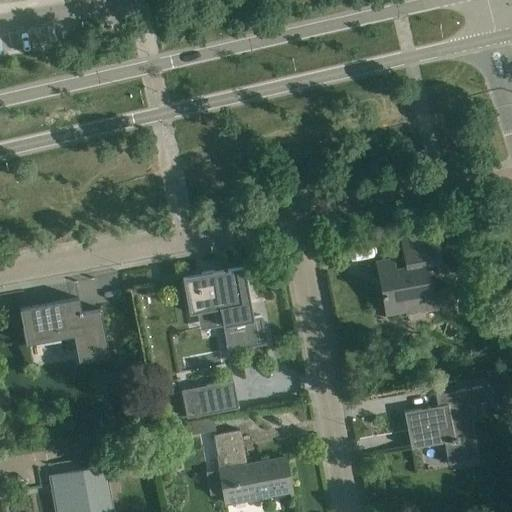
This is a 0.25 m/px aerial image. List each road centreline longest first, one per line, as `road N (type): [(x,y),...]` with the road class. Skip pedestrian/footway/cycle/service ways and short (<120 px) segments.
road 1 (secondary): [(0,151),(496,38)]
road 2 (secondary): [(436,0),(0,101)]
road 3 (residential): [(347,511),(292,216)]
road 4 (residential): [(0,269),(292,216)]
